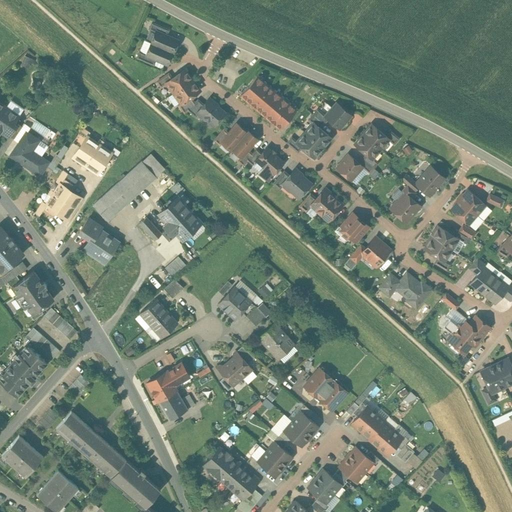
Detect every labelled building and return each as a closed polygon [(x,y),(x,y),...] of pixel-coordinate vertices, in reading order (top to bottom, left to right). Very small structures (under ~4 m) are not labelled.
[(168,30),(152,23),(149,29),(156,31),(166,35),(168,30)] [(166,35),(156,31),(151,43),(173,52),(178,40),(166,35)] [(173,52),(151,43),(146,54),(146,55),(156,59),(168,64),(173,52)] [(156,59),(146,55),(146,54),(139,51),(137,57),(153,64),(156,59)] [(24,54),(21,63),(28,66),(32,58),(24,54)] [(172,78),(166,82),(166,83),(174,93),(192,80),(185,69),(172,78)] [(168,73),(157,81),(161,87),(166,83),(166,82),(172,78),(168,73)] [(281,96),(257,76),(240,95),(265,116),(281,96)] [(192,80),(174,93),(181,103),(190,97),(200,90),(192,80)] [(297,110),(281,96),(265,116),(280,129),(297,110)] [(190,97),(181,103),(179,104),(184,112),(188,109),(195,103),(194,103),(190,97)] [(225,113),(208,98),(203,104),(197,111),(198,112),(214,126),(225,113)] [(195,103),(188,109),(195,116),(198,112),(197,111),(203,104),(198,100),(194,103),(195,103)] [(18,116),(0,103),(0,128),(9,135),(16,125),(13,124),(18,116)] [(351,114),(337,103),(325,116),(328,119),(339,128),(351,114)] [(325,116),(317,109),(313,114),(324,123),(328,119),(325,116)] [(324,123),(313,114),(309,119),(313,123),(320,128),(324,123)] [(320,128),(313,123),(305,132),(322,147),(331,138),(320,128)] [(16,125),(9,135),(14,138),(22,127),(17,124),(16,125)] [(228,133),(221,142),(231,150),(232,149),(246,132),(237,124),(228,133)] [(384,134),(372,124),(363,134),(380,149),(389,139),(384,134)] [(90,133),(82,127),(79,132),(87,137),(90,133)] [(224,129),(215,140),(219,144),(221,142),(228,133),(224,129)] [(398,138),(388,129),(384,134),(389,139),(394,144),(398,138)] [(246,132),(232,149),(241,157),(242,157),(248,150),(257,139),(247,130),(246,132)] [(39,140),(26,131),(10,155),(40,175),(49,161),(32,150),(39,140)] [(79,132),(72,142),(81,147),(87,137),(79,132)] [(322,147),(305,132),(297,142),(302,147),(314,157),(322,147)] [(380,149),(363,134),(355,144),(367,154),(372,158),(380,149)] [(97,143),(87,137),(81,147),(74,157),(84,164),(87,166),(97,173),(104,163),(110,153),(101,146),(97,143)] [(297,142),(292,137),(287,142),(298,151),(302,147),(297,142)] [(409,144),(402,147),(405,154),(412,151),(409,144)] [(284,162),(267,147),(261,153),(255,160),(257,161),(263,167),(259,172),(267,179),(267,180),(268,180),(284,162)] [(120,153),(113,149),(110,153),(117,157),(120,153)] [(256,149),(252,154),(247,160),(253,165),(257,161),(255,160),(261,153),(256,149)] [(252,154),(248,150),(242,157),(241,157),(238,160),(243,165),(247,160),(252,154)] [(110,153),(104,163),(110,167),(117,157),(110,153)] [(56,154),(48,166),(53,170),(62,157),(56,154)] [(349,154),(337,168),(350,179),(362,166),(359,163),(349,154)] [(372,158),(367,154),(363,159),(373,168),(378,163),(372,158)] [(373,168),(363,159),(359,163),(362,166),(369,172),(373,168)] [(141,161),(93,205),(107,220),(156,176),(141,161)] [(416,182),(416,183),(419,186),(429,195),(444,178),(430,166),(416,182)] [(311,184),(294,169),(289,175),(282,183),(283,184),(299,197),(311,184)] [(284,171),(273,183),(280,188),(283,184),(282,183),(289,175),(284,171)] [(416,182),(406,174),(401,179),(407,185),(415,191),(419,186),(416,183),(416,182)] [(64,178),(60,175),(56,182),(60,185),(70,191),(74,185),(64,178)] [(70,191),(60,185),(55,192),(52,197),(47,204),(57,211),(67,218),(80,198),(70,191)] [(415,191),(407,185),(402,191),(405,193),(405,192),(412,198),(416,193),(415,191)] [(335,197),(325,189),(324,189),(317,197),(317,198),(316,199),(311,205),(328,220),(342,204),(335,198),(335,197)] [(486,205),(468,189),(459,199),(477,215),(486,205)] [(405,193),(397,202),(396,201),(390,208),(406,222),(420,205),(412,198),(405,192),(405,193)] [(503,200),(489,193),(486,200),(500,206),(503,200)] [(310,194),(300,206),(306,211),(311,205),(316,199),(310,194)] [(200,222),(177,197),(159,214),(171,227),(163,235),(167,239),(175,231),(183,239),(200,222)] [(477,215),(459,199),(451,209),(469,224),(477,215)] [(47,204),(43,202),(39,208),(43,211),(53,217),(57,211),(47,204)] [(353,213),(340,228),(339,226),(335,231),(340,235),(342,233),(346,237),(349,237),(355,241),(368,226),(362,220),(361,221),(359,219),(360,218),(353,213)] [(100,225),(89,217),(81,228),(92,235),(97,227),(98,228),(100,225)] [(163,235),(146,217),(139,223),(160,246),(167,239),(163,235)] [(475,232),(463,224),(459,230),(467,236),(472,238),(475,232)] [(0,250),(12,239),(10,237),(10,238),(0,225),(0,250)] [(438,226),(431,237),(451,249),(457,238),(458,238),(452,234),(438,226)] [(92,235),(83,247),(96,256),(95,256),(105,262),(118,242),(98,228),(97,227),(92,235)] [(459,230),(455,228),(452,234),(458,238),(457,238),(463,242),(467,236),(459,230)] [(365,247),(361,253),(363,255),(371,261),(372,259),(378,264),(390,250),(375,237),(365,247)] [(451,249),(431,237),(425,248),(438,256),(444,260),(451,249)] [(12,239),(0,250),(0,264),(4,268),(1,270),(2,271),(12,262),(23,253),(14,242),(12,239)] [(504,245),(502,243),(496,251),(506,257),(511,251),(504,246),(504,245)] [(361,244),(349,257),(356,263),(363,255),(361,253),(365,247),(361,244)] [(184,248),(168,262),(177,273),(194,258),(184,248)] [(444,260),(438,256),(435,262),(446,270),(450,263),(444,260)] [(485,264),(477,258),(469,268),(477,274),(482,267),(483,267),(485,264)] [(0,278),(5,274),(16,266),(12,262),(2,271),(1,270),(4,268),(0,264),(0,278)] [(5,274),(0,278),(0,285),(1,287),(16,275),(27,268),(22,262),(16,266),(5,274)] [(477,274),(470,283),(482,293),(495,277),(483,267),(482,267),(477,274)] [(20,280),(13,285),(33,313),(39,308),(53,298),(45,287),(47,286),(43,281),(42,282),(34,271),(20,280)] [(420,283),(407,272),(400,281),(395,287),(395,288),(408,298),(407,300),(416,308),(431,289),(421,281),(420,283)] [(390,273),(379,287),(389,295),(395,288),(395,287),(400,281),(390,273)] [(16,275),(7,282),(11,287),(13,285),(20,280),(16,275)] [(495,277),(482,293),(495,303),(502,294),(507,287),(495,277)] [(184,288),(174,279),(169,283),(178,293),(184,288)] [(228,281),(218,291),(223,295),(232,285),(228,281)] [(264,296),(272,288),(266,282),(258,289),(264,296)] [(178,293),(169,283),(163,288),(172,298),(178,293)] [(511,298),(511,285),(509,283),(507,287),(502,294),(510,301),(511,298)] [(251,301),(234,286),(218,304),(235,319),(242,311),(251,301)] [(460,303),(446,292),(441,298),(455,309),(460,303)] [(156,299),(141,312),(152,324),(167,311),(156,299)] [(256,306),(251,301),(242,311),(246,316),(256,306)] [(256,306),(246,316),(255,326),(266,317),(256,306)] [(77,331),(51,307),(44,316),(70,339),(77,331)] [(39,308),(33,313),(30,315),(34,320),(43,313),(39,308)] [(167,311),(152,324),(162,336),(178,323),(167,311)] [(479,318),(473,326),(466,321),(462,326),(458,326),(449,337),(449,340),(453,343),(450,347),(457,352),(460,349),(464,352),(475,339),(478,342),(490,327),(479,318)] [(274,322),(258,337),(277,357),(293,343),(274,322)] [(60,351),(33,327),(26,335),(52,359),(60,351)] [(20,355),(19,354),(5,369),(7,370),(0,377),(0,380),(17,396),(29,381),(31,383),(35,378),(34,377),(46,362),(28,346),(20,355)] [(255,358),(242,346),(237,351),(248,363),(255,358)] [(237,351),(236,350),(233,353),(233,358),(228,361),(242,377),(252,369),(248,363),(237,351)] [(511,366),(508,358),(494,365),(505,386),(511,382),(511,366)] [(242,377),(228,361),(224,365),(220,365),(216,368),(224,377),(232,386),(233,386),(242,377)] [(189,375),(182,363),(176,366),(183,378),(189,375)] [(494,365),(481,371),(489,387),(491,393),(492,393),(505,386),(494,365)] [(320,368),(304,386),(331,410),(347,392),(320,368)] [(172,369),(166,372),(171,382),(178,378),(172,369)] [(166,372),(148,383),(159,401),(177,390),(171,382),(166,372)] [(80,374),(68,387),(77,395),(89,382),(80,374)] [(224,377),(220,381),(228,390),(232,386),(224,377)] [(489,387),(482,390),(488,403),(495,400),(492,393),(491,393),(489,387)] [(177,390),(159,401),(170,419),(187,409),(182,399),(177,390)] [(409,402),(415,395),(410,391),(404,398),(409,402)] [(189,395),(182,399),(187,409),(194,404),(189,395)] [(354,402),(346,411),(351,415),(352,413),(358,406),(354,402)] [(358,406),(352,413),(357,417),(366,406),(362,402),(358,406)] [(313,413),(304,405),(299,410),(301,412),(301,411),(309,418),(313,413)] [(357,417),(352,423),(361,431),(376,414),(366,406),(357,417)] [(50,408),(38,422),(47,429),(59,416),(50,408)] [(125,459),(71,411),(57,428),(111,475),(125,459)] [(309,418),(301,411),(301,412),(293,421),(309,436),(318,426),(309,418)] [(278,433),(290,418),(283,412),(271,428),(278,433)] [(376,414),(361,431),(370,438),(370,439),(385,421),(376,414)] [(309,436),(293,421),(284,431),(292,438),(301,445),(309,436)] [(385,421),(370,439),(370,438),(369,439),(378,447),(393,430),(384,422),(385,422),(385,421)] [(393,430),(378,447),(388,455),(396,445),(402,438),(405,434),(407,432),(398,424),(393,430)] [(284,431),(283,430),(278,435),(287,443),(292,438),(284,431)] [(402,438),(396,445),(400,449),(405,444),(410,438),(405,434),(402,438)] [(19,435),(2,454),(25,475),(42,456),(19,435)] [(287,443),(278,435),(273,441),(275,442),(283,448),(287,443)] [(283,448),(275,442),(267,452),(283,466),(292,456),(283,448)] [(251,454),(256,458),(264,448),(259,444),(251,454)] [(400,449),(396,454),(400,458),(410,448),(405,444),(400,449)] [(366,456),(356,447),(348,457),(364,471),(373,462),(366,456)] [(226,454),(219,448),(214,453),(213,452),(208,457),(210,458),(204,465),(222,481),(237,464),(231,458),(232,456),(227,452),(226,454)] [(410,448),(400,458),(405,462),(414,452),(410,448)] [(379,459),(370,451),(366,456),(373,462),(375,464),(379,459)] [(283,466),(267,452),(258,461),(261,464),(275,476),(283,466)] [(258,461),(251,456),(247,461),(256,469),(261,464),(258,461)] [(364,471),(348,457),(339,467),(349,476),(356,481),(364,471)] [(144,506),(146,504),(160,488),(126,458),(111,475),(110,476),(144,506)] [(239,465),(237,464),(222,481),(233,490),(248,473),(244,469),(244,468),(240,465),(239,465)] [(349,476),(340,467),(336,472),(346,480),(349,476)] [(432,475),(439,481),(445,473),(437,468),(432,475)] [(332,476),(324,469),(316,478),(333,493),(341,484),(332,476)] [(58,470),(37,493),(57,510),(77,487),(58,470)] [(346,480),(336,472),(332,476),(341,484),(343,486),(347,481),(346,480)] [(248,473),(233,490),(243,499),(245,497),(253,488),(258,482),(256,480),(257,479),(252,475),(251,476),(248,473)] [(392,489),(402,478),(397,473),(387,484),(392,489)] [(333,493),(316,478),(308,488),(319,497),(325,502),(333,493)] [(257,492),(253,488),(245,497),(250,501),(257,492)] [(257,492),(250,501),(254,505),(262,496),(257,492)] [(243,499),(237,506),(242,510),(250,501),(245,497),(243,499)] [(325,502),(319,497),(315,501),(324,509),(326,511),(330,506),(325,502)] [(90,499),(78,511),(95,511),(99,508),(90,499)] [(250,501),(242,510),(244,511),(247,511),(254,505),(250,501)] [(296,501),(286,511),(308,511),(307,510),(296,501)] [(321,511),(324,509),(315,501),(307,510),(308,511),(321,511)]
